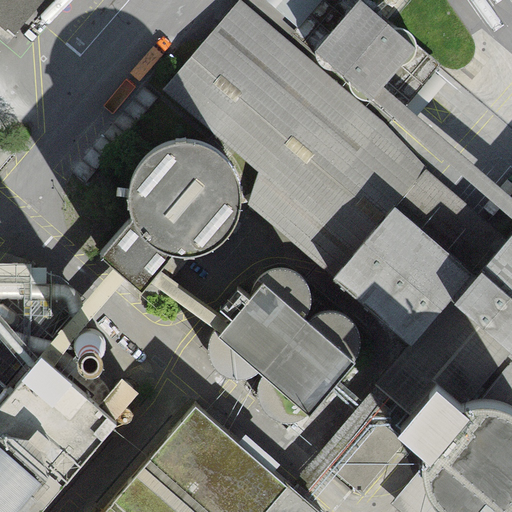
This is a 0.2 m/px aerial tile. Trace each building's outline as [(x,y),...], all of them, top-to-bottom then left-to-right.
[(316,67),(237,0),(226,14),(189,57),(161,91),(317,221),(243,309),(362,408),(511,229),(511,213),(380,103),(415,62),(359,16),(316,67)] [(268,0),(267,2),(299,30),(324,0),(268,0)] [(398,0),(387,0),(386,2),(386,8),(390,11),(395,12),(399,9),(401,4),(398,0)] [(243,201),(240,182),(231,166),(217,153),(200,146),(182,144),(163,148),(147,158),(135,173),(129,191),(129,211),(135,229),(147,244),(163,254),(182,259),(201,257),(218,249),(232,236),(240,219),(243,201)] [(0,511),(389,511),(511,367),(511,229),(362,408),(273,511),(270,511),(71,345),(41,380),(0,345),(0,511)] [(252,389),(297,417),(312,394),(267,365),(252,389)]
